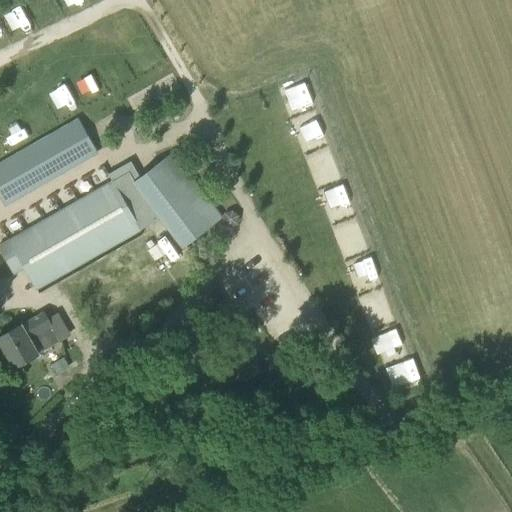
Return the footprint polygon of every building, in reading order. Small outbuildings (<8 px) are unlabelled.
[(85,30),(90,51),(108,47),(103,26),(85,30)] [(158,78),(140,89),(150,105),(167,93),(158,78)] [(315,120),(297,126),(304,148),(322,142),(315,120)] [(95,154),(76,121),(0,163),(0,199),(4,206),(95,154)] [(133,183),(182,247),(220,218),(171,153),(133,183)] [(0,245),(0,251),(13,274),(23,268),(35,290),(140,230),(112,181),(0,245)] [(42,313),(43,313),(21,325),(0,336),(0,345),(13,368),(59,342),(59,343),(60,342),(43,312),(42,313)] [(402,334),(380,343),(387,361),(409,353),(402,334)]
